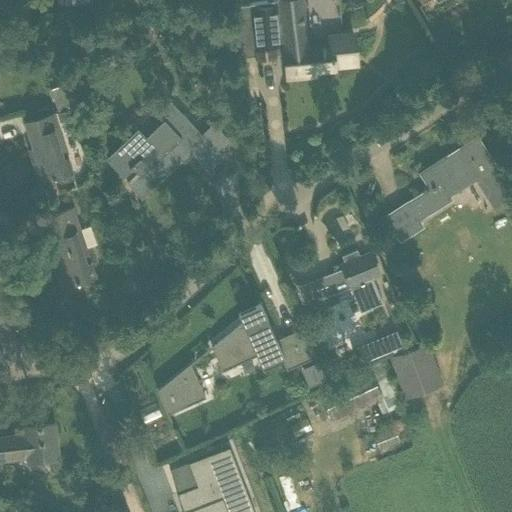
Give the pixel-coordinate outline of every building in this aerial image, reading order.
[(325,35),(326,45),(304,47),(299,0),(275,0),(251,4),(237,5),(243,58),(257,56),(257,58),(273,56),(273,52),(284,50),(287,78),(307,76),(306,72),(334,69),(333,63),(356,61),(353,32),(325,35)] [(48,38),(34,43),(40,60),(46,62),(55,59),(48,38)] [(57,106),(70,104),(66,84),(53,86),(57,106)] [(222,156),(208,142),(169,100),(154,114),(162,123),(145,139),(137,131),(108,158),(122,173),(132,164),(139,172),(127,184),(141,199),(181,160),(177,156),(186,148),(207,170),(222,156)] [(70,107),(58,111),(61,120),(66,119),(69,128),(76,126),(73,116),(70,107)] [(40,184),(59,177),(68,174),(48,114),(25,121),(33,147),(29,149),(40,184)] [(511,194),(511,193),(487,154),(477,137),(419,173),(429,188),(385,216),(399,238),(420,225),(415,217),(449,196),(447,192),(474,176),(493,206),(511,194)] [(94,277),(88,258),(72,207),(43,216),(54,251),(49,253),(61,288),(94,277)] [(342,268),(327,274),(330,282),(345,276),(349,286),(359,312),(382,303),(372,277),(379,275),(379,274),(369,252),(359,256),(357,251),(356,249),(341,256),(343,263),(340,264),(342,268)] [(241,321),(210,345),(221,370),(256,355),(261,365),(262,367),(281,359),(286,369),(316,356),(316,355),(303,326),(276,339),(259,302),(237,312),(241,321)] [(395,330),(351,349),(357,363),(401,345),(395,330)] [(444,383),(428,342),(389,357),(405,398),(444,383)] [(318,360),(302,367),(310,385),(326,378),(318,360)] [(190,367),(156,394),(168,421),(169,421),(166,414),(204,398),(190,367)] [(332,421),(384,398),(372,370),(319,393),(332,421)] [(139,372),(125,377),(130,390),(144,385),(139,372)] [(0,464),(25,462),(25,466),(57,462),(56,458),(53,425),(25,428),(26,436),(0,439),(0,464)] [(197,485),(176,493),(177,495),(182,493),(188,510),(182,511),(254,511),(229,446),(188,462),(197,485)]
